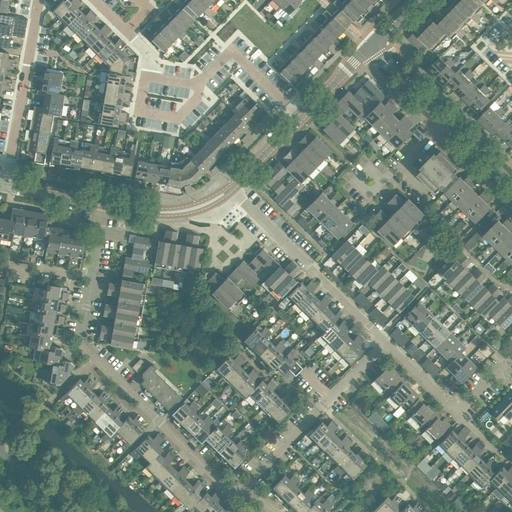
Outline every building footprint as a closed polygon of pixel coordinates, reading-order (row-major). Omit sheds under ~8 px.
[(0,0),(0,11),(7,13),(8,2),(0,0)] [(59,19),(77,0),(71,0),(70,2),(68,0),(62,0),(51,11),(59,19)] [(66,26),(80,12),(76,7),(82,1),(80,0),(77,0),(59,19),(66,26)] [(216,4),(211,0),(185,0),(183,3),(185,6),(197,16),(200,20),(206,14),(210,18),(214,13),(210,9),(216,4)] [(288,15),(300,2),(298,0),(286,0),(280,7),(288,15)] [(358,22),(363,17),(345,0),(335,11),(330,15),(322,23),(340,40),(345,35),(349,39),(352,36),(344,29),(349,24),(351,22),(359,29),(362,26),(358,22)] [(378,1),(376,0),(345,0),(363,17),(368,12),(372,16),(377,11),(373,7),(378,1)] [(485,5),(480,0),(450,0),(453,3),(449,7),(467,24),(472,19),(476,23),(481,18),(477,14),(484,6),(485,5)] [(195,19),(197,16),(185,6),(183,7),(182,9),(193,20),(195,19)] [(467,24),(449,7),(446,11),(440,6),(433,13),(438,18),(434,22),(431,19),(452,40),(457,34),(461,38),(466,33),(462,29),(467,24)] [(193,20),(182,9),(180,7),(175,12),(177,14),(174,17),(172,15),(185,28),(193,20)] [(74,33),(94,13),(91,10),(85,16),(80,12),(66,26),(74,33)] [(81,40),(95,26),(90,22),(97,15),(94,13),(74,33),(81,40)] [(24,38),(27,19),(0,14),(0,46),(8,48),(10,36),(24,38)] [(185,28),(172,15),(168,20),(169,21),(167,24),(165,23),(164,23),(178,36),(185,28)] [(433,52),(448,37),(451,40),(452,40),(431,19),(423,27),(425,30),(423,32),(421,29),(415,35),(413,33),(408,39),(419,49),(424,44),(433,52)] [(340,40),(322,23),(318,28),(313,22),(306,30),(311,35),(307,39),(324,56),(330,51),(334,55),(338,50),(334,46),(340,40)] [(178,36),(164,23),(160,27),(162,29),(159,32),(157,30),(157,31),(170,44),(178,36)] [(88,47),(108,27),(105,24),(99,30),(95,26),(81,40),(88,47)] [(95,54),(109,40),(105,36),(111,30),(108,27),(88,47),(95,54)] [(170,44),(157,31),(152,35),(154,37),(151,40),(150,38),(149,39),(162,52),(170,44)] [(103,62),(117,48),(123,41),(120,38),(114,44),(109,40),(95,54),(103,62)] [(324,56),(307,39),(303,43),(298,38),(290,45),(296,50),(292,54),(309,72),(314,66),(318,70),(323,65),(319,61),(324,56)] [(129,59),(117,48),(103,62),(107,66),(129,59)] [(13,70),(15,60),(9,59),(9,61),(7,60),(8,53),(0,51),(0,72),(4,74),(6,67),(8,67),(7,69),(13,70)] [(309,72),(292,54),(288,58),(283,53),(275,61),(281,66),(276,70),(294,87),(299,82),(303,86),(308,81),(304,77),(309,72)] [(435,78),(452,61),(449,58),(445,63),(439,58),(427,70),(435,78)] [(126,76),(129,59),(107,66),(106,72),(126,76)] [(443,86),(459,70),(455,73),(450,68),(455,63),(452,61),(435,78),(443,86)] [(61,84),(62,74),(43,70),(42,77),(33,75),(33,79),(48,82),(61,84)] [(454,90),(471,73),(469,70),(464,75),(459,70),(443,86),(446,83),(454,90)] [(9,90),(11,80),(5,79),(5,81),(3,80),(4,74),(0,72),(0,94),(1,94),(2,87),(4,87),(4,89),(9,90)] [(124,86),(125,80),(134,81),(134,77),(126,76),(106,72),(104,83),(124,86)] [(462,98),(474,85),(470,80),(474,75),(471,73),(454,90),(462,98)] [(59,94),(61,84),(48,82),(33,79),(32,83),(40,85),(39,91),(59,94)] [(385,97),(368,80),(352,96),(359,103),(367,95),(377,105),(379,103),(385,97)] [(124,86),(104,83),(103,93),(131,98),(132,94),(123,92),(124,86)] [(469,105),(487,88),(484,85),(479,90),(474,85),(462,98),(469,105)] [(478,113),(490,101),(485,95),(490,91),(487,88),(469,105),(478,113)] [(59,94),(39,91),(36,90),(36,94),(44,96),(43,102),(63,105),(64,95),(59,94)] [(348,91),(332,108),(338,114),(339,115),(347,107),(361,121),(364,118),(369,112),(359,103),(352,96),(348,91)] [(130,102),(131,98),(103,93),(101,103),(121,106),(122,100),(130,102)] [(260,107),(247,95),(242,100),(237,95),(234,98),(252,115),(260,107)] [(252,115),(234,98),(231,101),(236,106),(231,111),(248,127),(248,126),(244,123),(252,115)] [(364,118),(372,126),(393,104),(388,100),(383,106),(379,103),(377,105),(369,112),(364,118)] [(61,116),(63,105),(43,102),(42,108),(33,106),(33,111),(52,114),(61,116)] [(120,112),(121,106),(101,103),(99,113),(127,118),(128,114),(120,112)] [(379,133),(394,118),(391,114),(397,108),(393,104),(372,126),(379,133)] [(485,128),(503,110),(500,107),(495,112),(490,107),(477,120),(485,128)] [(493,135),(509,119),(506,122),(501,118),(505,113),(503,110),(485,128),(493,135)] [(51,124),(52,114),(33,111),(31,121),(51,124)] [(248,127),(231,111),(235,114),(227,122),(240,134),(248,127)] [(353,128),(339,115),(338,114),(334,117),(328,111),(324,115),(345,136),(353,128)] [(117,127),(118,120),(127,122),(127,118),(99,113),(97,123),(117,127)] [(345,136),(324,115),(320,120),(326,125),(322,129),(338,144),(345,136)] [(387,141),(408,119),(404,115),(398,121),(394,118),(379,133),(387,141)] [(395,148),(410,133),(406,129),(412,123),(408,119),(387,141),(395,148)] [(504,140),(511,131),(511,122),(509,119),(493,135),(493,136),(497,132),(504,140)] [(49,134),(51,124),(31,121),(29,131),(49,134)] [(240,134),(227,122),(219,129),(232,142),(240,134)] [(232,142),(219,129),(212,137),(225,150),(232,142)] [(47,144),(49,134),(29,131),(27,141),(47,144)] [(330,152),(315,137),(311,141),(305,135),(301,139),(323,160),(330,152)] [(59,164),(64,140),(58,139),(58,138),(53,137),(48,165),(52,166),(53,162),(59,164)] [(225,150),(212,137),(204,145),(217,158),(225,150)] [(100,171),(103,153),(104,147),(98,146),(99,140),(98,139),(95,138),(94,145),(89,172),(92,173),(93,170),(100,171)] [(323,160),(301,139),(297,143),(303,149),(300,152),(315,167),(323,160)] [(69,169),(74,141),(70,140),(70,141),(64,140),(59,164),(66,165),(65,168),(69,169)] [(45,154),(47,144),(27,141),(26,151),(35,153),(45,154)] [(80,167),(83,150),(77,149),(78,142),(74,141),(69,169),(72,170),(73,166),(80,167)] [(89,172),(94,145),(90,144),(89,151),(83,150),(80,167),(86,168),(85,172),(89,172)] [(217,158),(204,145),(197,153),(210,165),(217,158)] [(109,176),(114,148),(110,147),(109,154),(103,153),(100,171),(106,172),(106,175),(109,176)] [(118,150),(118,149),(114,148),(109,176),(113,177),(113,173),(120,174),(123,157),(124,151),(118,150)] [(315,167),(300,152),(296,156),(290,150),(286,154),(307,175),(315,167)] [(129,180),(132,164),(134,152),(130,151),(129,158),(123,157),(120,174),(126,175),(126,179),(129,180)] [(445,192),(459,177),(455,173),(459,169),(440,151),(437,155),(435,153),(420,168),(422,170),(417,175),(436,193),(441,188),(445,192)] [(44,164),(45,154),(35,153),(33,163),(44,164)] [(210,165),(197,153),(189,160),(202,173),(210,165)] [(307,175),(286,154),(282,158),(288,164),(285,168),(295,177),(300,183),(307,175)] [(195,183),(203,174),(202,173),(189,160),(186,157),(179,164),(170,162),(169,167),(166,185),(166,186),(178,188),(180,188),(179,184),(182,183),(186,194),(191,192),(189,185),(195,183)] [(145,181),(148,163),(137,161),(134,179),(145,181)] [(278,195),(295,177),(285,168),(279,162),(262,179),(278,195)] [(156,183),(159,165),(148,163),(145,181),(156,183)] [(166,185),(169,167),(159,165),(156,183),(166,185)] [(472,189),(478,183),(469,175),(463,181),(460,177),(459,177),(445,192),(476,223),(491,208),(487,204),(493,198),(485,190),(479,196),(472,189)] [(297,208),(289,200),(303,185),(300,183),(295,177),(278,195),(273,199),(290,215),(297,208)] [(314,216),(329,201),(321,193),(306,208),(314,216)] [(425,217),(407,199),(403,203),(395,195),(387,203),(395,211),(391,215),(410,233),(425,217)] [(321,224),(336,208),(329,201),(314,216),(321,224)] [(21,222),(23,210),(11,208),(9,220),(7,230),(12,231),(12,233),(20,235),(20,230),(24,231),(26,223),(21,222)] [(329,231),(344,216),(336,208),(321,224),(329,231)] [(501,217),(493,209),(488,214),(491,218),(496,223),(501,217)] [(33,224),(35,212),(23,210),(21,222),(26,223),(24,231),(24,235),(31,237),(32,232),(36,233),(38,225),(33,224)] [(410,233),(391,215),(388,218),(379,210),(371,218),(380,226),(376,230),(395,249),(410,233)] [(49,235),(50,227),(51,220),(47,219),(47,215),(35,212),(33,224),(38,225),(36,233),(35,237),(43,239),(44,234),(48,235),(49,235)] [(337,239),(352,224),(344,216),(329,231),(337,239)] [(491,243),(511,221),(508,218),(502,224),(499,220),(501,218),(501,217),(496,223),(484,235),(491,243)] [(484,235),(496,223),(491,218),(463,246),(468,251),(484,235)] [(10,245),(12,233),(12,231),(7,230),(9,220),(6,219),(3,219),(3,220),(0,236),(0,243),(2,244),(10,245)] [(305,224),(299,219),(296,221),(302,227),(305,224)] [(499,251),(511,237),(511,233),(510,232),(511,230),(511,221),(491,243),(499,251)] [(311,230),(305,224),(302,227),(308,233),(311,230)] [(56,236),(57,228),(50,227),(49,235),(48,235),(45,251),(53,253),(54,247),(58,248),(57,253),(57,254),(60,237),(56,236)] [(67,238),(69,230),(57,228),(56,236),(60,237),(57,254),(69,256),(72,239),(67,238)] [(82,252),(84,241),(80,240),(81,233),(69,230),(67,238),(72,239),(69,256),(77,257),(78,252),(82,252)] [(175,271),(180,245),(175,244),(177,232),(165,230),(163,242),(158,241),(156,253),(154,267),(175,271)] [(197,274),(201,248),(196,247),(198,236),(187,234),(185,245),(180,245),(175,271),(197,274)] [(321,240),(315,234),(312,237),(318,242),(321,240)] [(156,253),(158,241),(135,237),(131,258),(141,260),(143,250),(156,253)] [(507,258),(511,252),(511,237),(499,251),(507,258)] [(326,245),(321,240),(318,242),(324,248),(326,245)] [(339,263),(354,248),(346,240),(331,256),(339,263)] [(347,271),(362,256),(354,248),(339,263),(347,271)] [(279,266),(262,249),(247,265),(254,272),(261,265),(271,274),(279,266)] [(446,279),(467,258),(463,254),(457,260),(453,256),(438,271),(446,279)] [(355,279),(370,263),(362,256),(347,271),(355,279)] [(146,273),(148,262),(141,260),(131,258),(131,259),(125,258),(121,280),(131,281),(133,271),(146,273)] [(454,287),(469,272),(465,268),(471,262),(467,258),(446,279),(454,287)] [(260,278),(254,272),(247,265),(242,261),(227,277),(234,284),(242,276),(251,286),(260,278)] [(295,282),(291,278),(300,269),(291,261),(283,270),(279,266),(271,274),(261,285),(277,300),(295,282)] [(377,271),(370,263),(355,279),(363,286),(367,282),(377,271)] [(331,272),(325,266),(322,269),(328,275),(331,272)] [(375,289),(390,274),(382,266),(377,271),(367,282),(375,289)] [(462,294),(482,273),(478,269),(472,275),(469,272),(454,287),(462,294)] [(337,278),(331,272),(328,275),(334,281),(337,278)] [(245,295),(234,284),(227,277),(223,281),(214,273),(206,281),(215,289),(211,293),(230,311),(245,295)] [(469,302),(484,287),(481,283),(486,277),(482,273),(462,294),(469,302)] [(382,297),(397,282),(390,274),(375,289),(382,297)] [(147,284),(131,281),(121,280),(120,285),(108,283),(106,294),(118,296),(117,301),(143,306),(147,284)] [(294,304),(314,283),(311,280),(305,287),(300,282),(286,296),(294,304)] [(346,287),(340,281),(338,284),(344,290),(346,287)] [(390,304),(405,289),(397,282),(382,297),(390,304)] [(301,311),(315,297),(311,292),(317,286),(314,283),(294,304),(301,311)] [(477,310),(498,288),(494,284),(488,290),(484,287),(469,302),(477,310)] [(57,299),(59,287),(47,285),(46,289),(34,287),(32,299),(44,301),(45,297),(57,299)] [(352,293),(346,287),(344,290),(349,296),(352,293)] [(500,302),(499,302),(496,298),(502,292),(498,288),(477,310),(485,317),(489,313),(500,302)] [(398,312),(413,297),(405,289),(390,304),(398,312)] [(353,299),(357,303),(363,296),(360,292),(353,299)] [(308,318),(328,298),(325,295),(319,301),(315,297),(301,311),(308,318)] [(359,305),(366,298),(363,296),(357,303),(359,305)] [(497,321),(511,304),(511,296),(508,301),(504,297),(499,302),(500,302),(489,313),(497,321)] [(55,311),(57,299),(45,297),(44,301),(32,299),(30,311),(42,313),(42,309),(55,311)] [(316,325),(330,311),(325,307),(331,301),(328,298),(308,318),(316,325)] [(362,308),(369,301),(366,298),(359,305),(362,308)] [(139,327),(143,306),(117,301),(116,306),(105,304),(103,316),(114,318),(113,322),(139,327)] [(362,308),(365,311),(372,304),(369,301),(362,308)] [(411,325),(426,309),(418,302),(403,317),(411,325)] [(505,328),(511,320),(511,304),(497,321),(505,328)] [(368,314),(372,318),(379,311),(375,307),(368,314)] [(53,323),(55,311),(42,309),(42,313),(30,311),(28,323),(40,325),(40,321),(53,323)] [(319,336),(333,322),(343,312),(340,309),(334,315),(330,311),(316,325),(323,332),(319,336)] [(419,332),(434,317),(426,309),(411,325),(419,332)] [(375,320),(382,313),(379,311),(372,318),(375,320)] [(377,323),(384,316),(382,313),(375,320),(377,323)] [(377,323),(381,326),(388,319),(384,316),(377,323)] [(426,340),(441,325),(434,317),(419,332),(426,340)] [(326,344),(346,323),(343,320),(337,326),(333,322),(319,336),(326,344)] [(51,335),(53,323),(40,321),(40,325),(28,323),(26,335),(30,336),(37,337),(38,332),(51,335)] [(135,349),(139,327),(113,322),(112,328),(101,326),(99,337),(110,339),(109,344),(135,349)] [(334,351),(348,336),(343,332),(349,326),(346,323),(326,344),(334,351)] [(248,351),(268,330),(265,327),(263,330),(258,325),(243,340),(248,345),(245,348),(248,351)] [(434,347),(449,332),(441,325),(426,340),(434,347)] [(389,335),(393,338),(400,331),(396,327),(389,335)] [(258,355),(270,342),(266,338),(271,333),(268,330),(248,351),(250,353),(253,350),(258,355)] [(395,341),(402,334),(400,331),(393,338),(395,341)] [(50,346),(51,342),(54,338),(51,335),(38,332),(37,337),(30,336),(28,348),(40,350),(48,351),(50,346)] [(442,355),(457,340),(449,332),(434,347),(442,355)] [(398,343),(405,336),(402,334),(395,341),(398,343)] [(341,358),(361,337),(358,335),(352,341),(348,336),(334,351),(341,358)] [(398,343),(402,347),(409,340),(405,336),(398,343)] [(348,365),(362,351),(358,346),(364,340),(361,337),(341,358),(348,365)] [(460,352),(465,348),(457,340),(442,355),(449,362),(450,363),(460,352)] [(263,365),(282,344),(279,341),(274,347),(270,342),(258,355),(263,360),(260,362),(263,365)] [(404,350),(408,353),(415,346),(411,342),(404,350)] [(272,369),(284,356),(280,352),(285,347),(282,344),(263,365),(265,367),(268,365),(272,369)] [(59,365),(60,360),(60,356),(64,352),(61,348),(50,346),(48,351),(40,350),(38,362),(50,364),(59,365)] [(411,356),(418,349),(415,346),(408,353),(411,356)] [(287,369),(295,362),(290,357),(295,352),(292,349),(284,356),(272,369),(275,372),(277,369),(282,374),(287,369)] [(413,358),(420,351),(418,349),(411,356),(413,358)] [(413,358),(417,362),(424,355),(420,351),(413,358)] [(468,360),(460,352),(450,363),(449,362),(445,367),(453,375),(468,360)] [(222,377),(242,357),(239,354),(233,360),(228,356),(214,370),(222,377)] [(229,384),(243,370),(239,366),(245,360),(242,357),(222,377),(229,384)] [(420,365),(424,369),(431,361),(427,358),(420,365)] [(143,367),(140,365),(143,362),(140,359),(132,368),(137,373),(143,367)] [(69,374),(70,370),(74,366),(70,362),(60,360),(59,365),(50,364),(47,382),(56,391),(59,388),(60,385),(62,386),(71,376),(69,374)] [(461,383),(476,367),(468,360),(453,375),(461,383)] [(426,371),(433,364),(431,361),(424,369),(426,371)] [(295,376),(302,369),(295,362),(287,369),(295,376)] [(429,374),(436,366),(433,364),(426,371),(429,374)] [(182,398),(154,371),(156,368),(154,365),(150,365),(142,373),(142,378),(144,379),(140,383),(169,411),(182,398)] [(402,383),(393,374),(396,372),(389,365),(373,381),(383,391),(385,389),(390,394),(388,396),(389,397),(404,381),(403,381),(402,383)] [(429,374),(432,377),(439,370),(436,366),(429,374)] [(236,392),(256,371),(253,368),(247,374),(243,370),(229,384),(236,392)] [(243,399),(261,380),(257,384),(253,380),(259,374),(256,371),(236,392),(243,399)] [(94,394),(89,388),(90,387),(91,388),(95,384),(88,377),(84,381),(85,382),(84,384),(79,379),(60,398),(63,401),(66,398),(75,406),(72,410),(75,413),(94,394)] [(444,383),(438,378),(436,380),(442,386),(444,383)] [(255,402),(275,381),(272,379),(266,385),(261,380),(243,399),(244,399),(248,395),(255,402)] [(262,409),(276,395),(272,390),(278,384),(275,381),(255,402),(262,409)] [(416,397),(408,389),(410,388),(404,381),(389,397),(398,406),(400,404),(405,408),(416,397)] [(450,389),(444,383),(442,386),(448,392),(450,389)] [(90,427),(108,408),(103,403),(105,401),(106,402),(110,398),(103,391),(99,395),(100,397),(99,398),(94,394),(75,413),(78,415),(81,412),(90,421),(86,424),(90,427)] [(508,420),(511,415),(511,392),(511,391),(491,411),(494,414),(492,415),(498,421),(503,415),(508,420)] [(269,416),(289,396),(286,393),(280,399),(276,395),(262,409),(269,416)] [(277,424),(291,409),(286,405),(292,399),(289,396),(269,416),(277,424)] [(418,426),(434,411),(427,405),(426,406),(422,403),(421,405),(416,400),(406,410),(411,415),(409,417),(418,426)] [(176,424),(196,404),(193,401),(188,406),(183,402),(171,414),(176,419),(173,421),(176,424)] [(186,429),(198,416),(194,412),(199,407),(196,404),(176,424),(178,426),(181,424),(186,429)] [(104,441),(110,436),(123,422),(123,421),(118,417),(119,415),(120,417),(124,413),(117,406),(113,410),(115,411),(113,412),(108,408),(90,427),(92,430),(95,426),(104,435),(101,438),(104,441)] [(434,441),(450,425),(443,418),(441,421),(433,413),(434,411),(418,426),(419,427),(423,423),(427,427),(423,431),(434,441)] [(124,450),(143,431),(138,425),(139,424),(141,425),(145,421),(137,414),(134,418),(135,419),(133,421),(128,416),(123,421),(123,422),(110,436),(112,438),(116,435),(124,443),(121,447),(124,450)] [(190,438),(210,418),(207,415),(202,420),(198,416),(186,429),(190,433),(188,436),(190,438)] [(200,443),(216,426),(212,430),(208,426),(213,421),(210,418),(190,438),(193,441),(195,438),(200,443)] [(315,443),(335,423),(332,420),(326,426),(321,422),(307,436),(315,443)] [(322,451),(336,436),(332,432),(338,426),(335,423),(315,443),(322,451)] [(209,449),(229,428),(226,425),(221,431),(216,426),(200,443),(204,439),(209,443),(206,446),(209,449)] [(219,453),(231,441),(227,436),(232,431),(229,428),(209,449),(211,451),(214,448),(219,453)] [(445,452),(465,432),(462,429),(456,435),(451,430),(437,445),(445,452)] [(452,459),(466,445),(462,440),(468,435),(465,432),(445,452),(452,459)] [(141,456),(161,436),(158,433),(152,439),(147,435),(134,449),(141,456)] [(329,458),(349,437),(346,434),(340,441),(336,436),(322,451),(329,458)] [(144,467),(162,449),(158,445),(164,439),(161,436),(141,456),(148,463),(144,467)] [(337,465),(351,451),(346,446),(352,440),(349,437),(329,458),(337,465)] [(223,463),(243,443),(240,440),(236,445),(231,441),(219,453),(223,458),(221,460),(223,463)] [(233,468),(250,451),(250,449),(243,443),(223,463),(226,465),(229,463),(233,468)] [(459,466),(479,446),(476,443),(470,449),(466,445),(452,459),(459,466)] [(467,473),(481,459),(476,455),(482,449),(479,446),(459,466),(467,473)] [(152,475),(172,454),(169,451),(163,458),(159,454),(163,450),(162,449),(144,467),(152,475)] [(344,472),(364,452),(361,449),(355,455),(351,451),(337,465),(344,472)] [(351,479),(365,465),(361,461),(367,454),(364,452),(344,472),(351,479)] [(159,482),(173,468),(169,463),(175,457),(172,454),(152,475),(159,482)] [(474,481),(494,460),(491,457),(485,463),(481,459),(467,473),(474,481)] [(495,474),(495,473),(491,469),(497,463),(494,460),(474,481),(481,488),(488,481),(495,474)] [(427,470),(420,463),(417,467),(424,473),(427,470)] [(495,488),(511,470),(511,465),(506,471),(502,466),(495,473),(495,474),(488,481),(495,488)] [(166,489),(186,469),(183,466),(177,472),(173,468),(159,482),(166,489)] [(173,496),(187,482),(183,478),(189,472),(186,469),(166,489),(173,496)] [(435,477),(427,470),(424,473),(431,481),(435,477)] [(502,495),(511,485),(511,470),(495,488),(502,495)] [(277,497),(296,477),(293,474),(288,479),(284,475),(271,487),(276,492),(274,495),(277,497)] [(286,502),(299,489),(294,485),(299,480),(296,477),(277,497),(279,500),(282,497),(286,502)] [(181,503),(201,483),(198,480),(192,486),(187,482),(173,496),(181,503)] [(188,510),(206,492),(202,496),(198,492),(204,486),(201,483),(181,503),(188,510)] [(510,502),(511,500),(511,485),(502,495),(510,502)] [(291,511),(311,491),(308,489),(303,494),(299,489),(286,502),(291,507),(288,509),(291,511)] [(197,511),(200,511),(219,493),(216,490),(210,496),(206,492),(188,510),(189,511),(192,507),(197,511)] [(305,511),(313,504),(309,500),(314,494),(311,491),(291,511),(295,511),(296,511),(305,511)] [(215,511),(221,507),(216,502),(222,496),(219,493),(200,511),(215,511)] [(400,511),(401,511),(396,506),(398,505),(399,506),(403,502),(396,495),(392,499),(393,500),(392,502),(386,496),(371,511),(400,511)] [(319,511),(329,502),(327,499),(321,504),(317,500),(313,504),(305,511),(319,511)] [(329,511),(327,510),(332,505),(329,502),(319,511),(329,511)] [(421,511),(424,509),(417,502),(413,506),(414,508),(413,509),(408,504),(401,511),(400,511),(421,511)]
